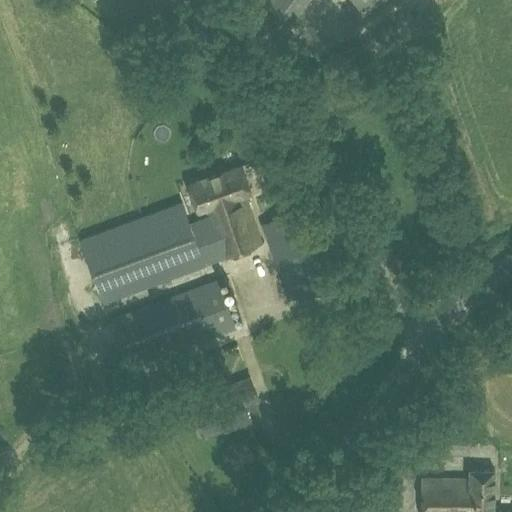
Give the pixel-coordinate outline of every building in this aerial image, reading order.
[(265,0),(290,20),(305,0),(265,0)] [(321,65),(324,72),(334,66),(331,60),(321,65)] [(242,163),(190,182),(199,208),(206,205),(209,214),(224,256),(262,242),(246,191),(251,189),(242,163)] [(81,238),(104,300),(224,256),(209,214),(189,221),(182,201),(81,238)] [(288,296),(344,277),(318,202),(262,222),(288,296)] [(243,263),(237,272),(250,281),(256,272),(243,263)] [(129,366),(237,326),(219,278),(111,317),(129,366)] [(245,403),(259,398),(251,376),(230,384),(231,386),(195,400),(207,432),(232,423),(233,426),(251,419),(245,403)] [(511,511),(511,508),(495,508),(495,467),(470,467),(470,477),(422,476),(421,511),(511,511)] [(414,489),(393,491),(393,502),(415,500),(414,489)]
